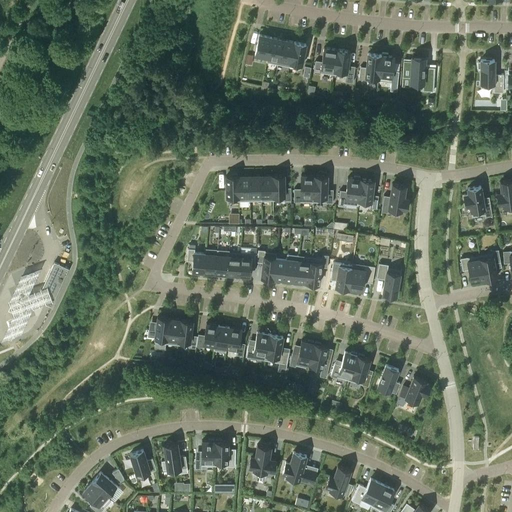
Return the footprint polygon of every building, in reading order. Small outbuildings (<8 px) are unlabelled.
[(255,54),(267,57),(272,36),(259,34),(255,54)] [(267,57),(266,61),(278,64),(283,39),(272,36),(267,57)] [(289,66),(294,41),(283,39),(278,64),(289,66)] [(294,41),(289,66),(301,68),(306,43),(294,41)] [(333,74),(337,48),(324,47),(322,61),(315,60),(314,72),(320,73),(320,72),(333,74)] [(333,74),(346,76),(345,81),(353,82),(355,65),(348,64),(350,50),(337,48),(333,74)] [(378,79),(377,79),(377,81),(391,82),(390,90),(396,91),(399,71),(392,70),(394,55),(388,55),(388,53),(382,52),(382,54),(381,54),(378,79)] [(365,78),(377,79),(378,79),(381,54),(368,53),(366,67),(360,66),(359,78),(365,79),(365,78)] [(410,82),(423,83),(422,90),(433,91),(435,67),(425,66),(425,57),(411,56),(410,82)] [(480,87),(493,87),(493,91),(503,91),(503,73),(494,73),(494,59),(480,59),(480,61),(477,61),(477,70),(480,70),(480,87)] [(238,201),(238,175),(237,175),(237,173),(231,173),(231,175),(226,175),(226,201),(238,201)] [(273,200),(272,174),(261,175),(261,200),(273,200)] [(284,174),(272,174),(273,200),(291,199),(291,187),(284,187),(284,174)] [(294,187),(294,201),(313,201),(314,175),(301,174),(300,188),(294,187)] [(238,201),(250,200),(249,175),(238,175),(238,201)] [(261,175),(249,175),(250,200),(261,200),(261,175)] [(314,175),(313,201),(332,202),(333,189),(327,189),(327,175),(314,175)] [(358,203),(361,178),(360,178),(360,176),(354,175),(354,177),(347,177),(346,190),(340,189),(338,205),(345,206),(345,203),(358,205),(358,204),(358,203)] [(374,180),(361,178),(358,203),(358,204),(370,205),(370,207),(377,208),(378,194),(372,194),(374,180)] [(511,178),(500,180),(501,191),(496,192),(498,204),(502,203),(503,208),(511,207),(511,178)] [(401,210),(402,208),(406,209),(408,197),(403,197),(405,185),(392,182),(390,195),(384,194),(381,211),(387,212),(388,208),(401,210)] [(490,201),(483,202),(481,185),(467,187),(468,193),(463,194),(465,205),(470,204),(472,216),(484,214),(485,216),(492,215),(490,201)] [(193,261),(192,270),(204,271),(205,253),(194,252),(195,244),(189,244),(189,248),(188,248),(186,260),(193,261)] [(205,253),(204,271),(215,272),(217,249),(205,248),(205,253)] [(217,249),(215,272),(227,273),(228,251),(229,251),(229,250),(217,249)] [(261,276),(273,277),(275,257),(276,257),(276,252),(265,251),(265,249),(258,249),(257,261),(263,262),(261,276)] [(227,273),(238,274),(240,252),(229,251),(228,251),(227,273)] [(480,258),(484,278),(497,276),(495,264),(501,263),(498,251),(492,252),(493,255),(480,258)] [(256,253),(240,252),(238,274),(250,275),(250,268),(255,269),(256,253)] [(284,279),(296,280),(299,255),(287,253),(286,258),(287,258),(284,279)] [(322,257),(310,256),(307,281),(307,283),(313,284),(313,282),(319,283),(321,266),(327,267),(328,254),(322,254),(322,257)] [(471,281),(484,278),(480,258),(479,254),(460,257),(462,269),(468,268),(471,281)] [(307,281),(310,256),(299,255),(296,280),(307,281)] [(275,257),(273,277),(284,279),(287,258),(286,258),(276,257),(275,257)] [(352,264),(333,261),(330,278),(336,280),(335,285),(348,287),(352,264)] [(348,287),(361,289),(365,264),(352,262),(352,264),(348,287)] [(385,278),(382,293),(396,295),(400,269),(388,267),(388,264),(378,262),(376,277),(385,278)] [(54,303),(69,270),(55,264),(53,269),(44,289),(49,287),(54,303)] [(34,310),(54,303),(49,287),(44,289),(53,269),(22,275),(9,302),(15,315),(5,340),(23,335),(34,310)] [(166,343),(169,317),(158,316),(156,330),(149,329),(148,336),(155,337),(154,341),(166,343)] [(166,343),(177,344),(181,319),(169,317),(166,343)] [(192,320),(181,319),(177,344),(188,346),(188,347),(195,348),(196,345),(197,335),(191,334),(192,320)] [(215,345),(218,324),(206,322),(204,334),(198,333),(198,335),(197,335),(196,345),(202,346),(203,343),(214,345),(215,345)] [(226,351),(226,349),(225,349),(229,326),(218,324),(215,345),(214,345),(213,349),(226,351)] [(241,328),(229,326),(225,349),(226,349),(237,351),(237,354),(243,355),(245,343),(239,342),(241,328)] [(246,356),(265,359),(270,333),(257,331),(254,344),(248,343),(246,356)] [(283,336),(270,333),(265,359),(287,364),(289,351),(280,349),(283,336)] [(296,364),(308,367),(314,342),(313,342),(314,340),(308,339),(307,341),(301,340),(298,353),(292,352),(289,364),(295,365),(296,364)] [(314,342),(308,367),(321,370),(320,375),(326,377),(330,360),(324,359),(327,345),(320,344),(321,342),(315,341),(315,343),(314,342)] [(337,376),(349,380),(357,354),(356,354),(357,352),(351,350),(350,352),(345,350),(341,364),(334,362),(330,375),(337,377),(337,376)] [(358,354),(357,354),(349,380),(368,385),(372,373),(366,372),(370,358),(363,356),(364,354),(358,352),(358,354)] [(398,368),(385,364),(377,385),(396,392),(400,382),(394,380),(398,368)] [(396,401),(403,404),(404,400),(416,405),(421,392),(425,394),(430,383),(425,382),(426,380),(414,375),(409,387),(403,385),(396,401)] [(405,434),(411,436),(414,428),(408,426),(405,434)] [(217,460),(217,464),(237,465),(238,448),(230,447),(231,441),(224,440),(224,438),(218,438),(218,440),(217,460)] [(198,451),(198,463),(204,463),(204,460),(217,460),(218,440),(205,440),(205,451),(198,451)] [(170,454),(164,455),(166,466),(185,464),(182,441),(169,443),(170,454)] [(260,444),(256,466),(275,469),(277,458),(271,457),(273,446),(260,444)] [(127,456),(135,477),(153,470),(149,459),(143,461),(139,451),(127,456)] [(311,467),(306,466),(309,454),(296,451),(290,473),(308,478),(311,467)] [(326,484),(330,486),(330,488),(348,494),(352,483),(346,481),(350,468),(338,464),(334,476),(329,474),(326,484)] [(118,482),(124,479),(118,468),(112,471),(118,482)] [(96,481),(114,496),(123,486),(105,471),(96,481)] [(372,477),(367,488),(361,485),(355,496),(361,499),(362,496),(374,501),(383,483),(372,477)] [(114,496),(96,481),(88,490),(98,499),(93,504),(103,511),(107,507),(105,506),(114,496)] [(394,488),(383,483),(374,501),(385,507),(384,510),(387,511),(389,511),(395,502),(389,499),(394,488)] [(307,506),(309,500),(297,496),(295,503),(307,506)] [(428,511),(430,510),(419,503),(412,511),(428,511)]
